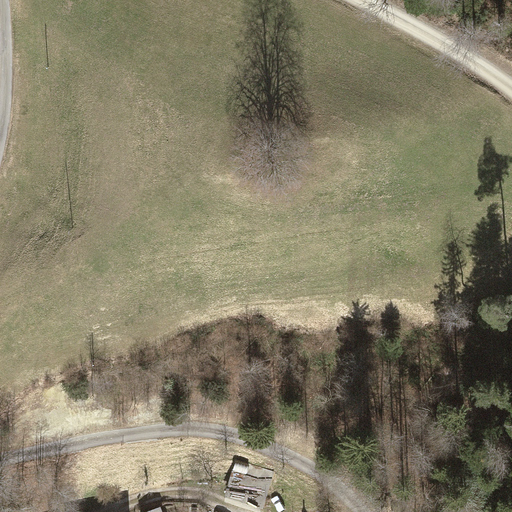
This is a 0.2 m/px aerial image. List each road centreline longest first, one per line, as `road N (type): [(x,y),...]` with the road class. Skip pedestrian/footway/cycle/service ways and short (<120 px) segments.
road 1 (track): [(0,459),(113,437),(190,431),(249,438),(348,487),(369,511)]
road 2 (track): [(511,91),(368,0)]
road 3 (track): [(108,511),(150,493),(193,492),(237,511)]
road 4 (track): [(3,0),(0,136)]
